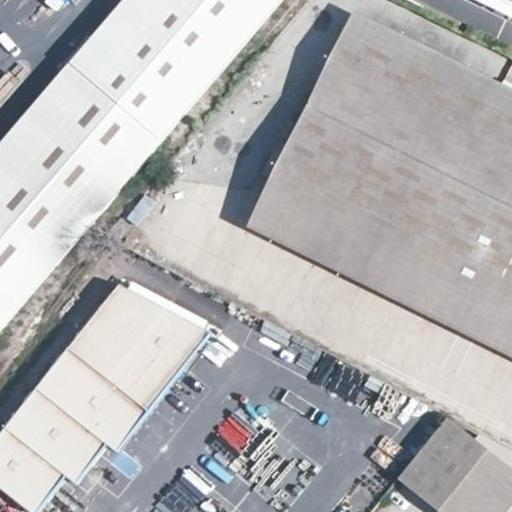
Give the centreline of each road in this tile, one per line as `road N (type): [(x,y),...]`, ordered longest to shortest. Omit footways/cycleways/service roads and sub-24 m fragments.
road 1 (unknown): [(108,511),(195,396),(256,359),(307,382),(350,425),(349,444),(301,511)]
road 2 (unknown): [(511,404),(461,380),(372,317),(263,265)]
